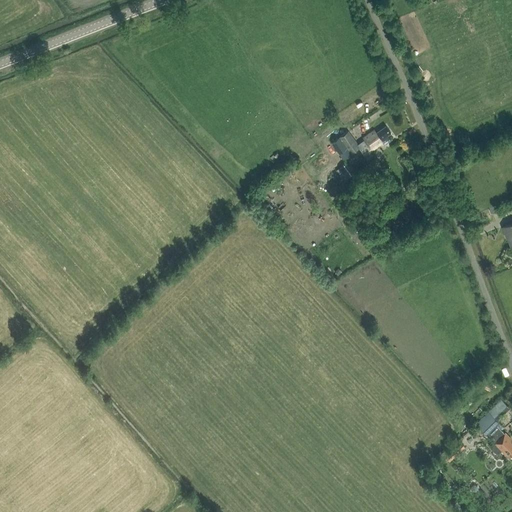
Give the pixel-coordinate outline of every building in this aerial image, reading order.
[(359,148),(365,155),(383,143),(384,144),(389,140),(387,136),(391,133),(386,125),(377,132),(375,130),(364,137),(366,139),(358,144),(348,130),(325,146),(331,154),(337,150),(343,159),(359,148)] [(376,157),(369,162),(373,168),(380,163),(376,157)] [(340,167),(347,178),(356,172),(349,161),(340,167)] [(511,221),(502,225),(505,233),(507,232),(511,245),(511,221)] [(494,452),(496,453),(500,453),(502,450),(510,458),(511,456),(511,442),(510,441),(511,439),(506,432),(505,433),(501,429),(504,427),(491,412),(477,424),(490,439),(491,439),(494,442),(489,446),(494,452)] [(465,447),(461,442),(445,457),(449,461),(465,447)]
